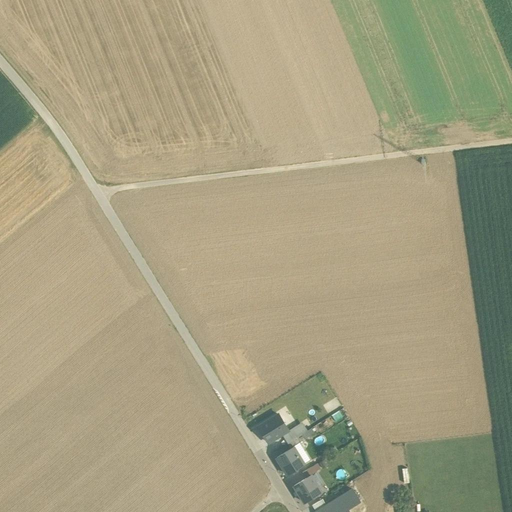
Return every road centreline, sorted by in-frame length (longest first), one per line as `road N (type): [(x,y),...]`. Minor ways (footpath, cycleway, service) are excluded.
road 1 (residential): [(0,56),(170,298),(280,491)]
road 2 (track): [(511,147),(104,200)]
